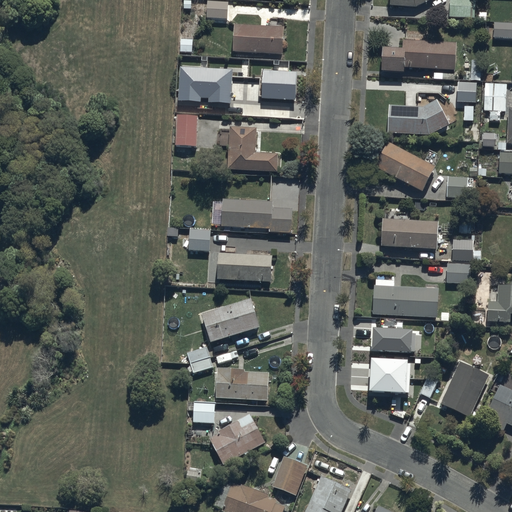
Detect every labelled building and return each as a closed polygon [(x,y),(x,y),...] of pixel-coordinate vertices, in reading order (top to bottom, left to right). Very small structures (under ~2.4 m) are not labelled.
[(391,0),(392,10),(418,10),(437,0),(391,0)] [(475,1),(451,0),(451,21),(475,21),(475,1)] [(229,6),(209,5),(208,21),(228,22),(229,6)] [(511,28),(495,27),(494,42),(511,42),(511,28)] [(285,32),(236,29),(235,56),(284,58),(285,32)] [(193,43),(181,43),(181,56),(193,56),(193,43)] [(405,53),(384,53),(384,77),(407,77),(407,73),(458,73),(458,46),(405,46),(405,53)] [(233,69),(180,67),(178,100),(201,101),(201,98),(208,98),(208,102),(231,103),(233,69)] [(297,72),(263,70),(262,98),(295,100),(297,72)] [(478,87),(459,87),(459,106),(478,106),(478,87)] [(508,88),(486,87),(485,114),(491,114),(491,124),(501,125),(501,115),(507,115),(508,88)] [(425,111),(391,109),(390,137),(397,138),(396,142),(430,143),(430,140),(451,129),(438,104),(425,111)] [(474,109),(464,109),(464,125),(474,125),(474,109)] [(187,115),(178,115),(177,150),(198,150),(199,121),(187,121),(187,115)] [(257,133),(231,132),(229,174),(247,175),(247,179),(271,180),(271,177),(278,177),(279,158),(256,157),(257,133)] [(498,146),(498,166),(499,166),(499,170),(498,170),(498,173),(495,173),(495,180),(502,180),(502,177),(511,176),(511,153),(507,154),(507,146),(498,146)] [(437,171),(389,147),(377,172),(425,195),(437,171)] [(468,201),(468,181),(448,180),(448,201),(468,201)] [(274,206),(224,203),(223,207),(218,207),(218,225),(218,229),(222,229),(222,232),(252,232),(252,234),(274,234),(274,237),(293,237),(293,213),(274,213),(274,206)] [(440,226),(384,224),(384,232),(383,232),(383,235),(384,235),(383,252),(439,255),(440,242),(442,242),(442,236),(440,236),(440,226)] [(211,234),(191,233),(191,254),(210,255),(211,234)] [(454,243),(453,243),(453,264),(482,264),(482,254),(475,254),(475,237),(454,237),(454,243)] [(220,258),(218,283),(260,286),(260,287),(272,288),(272,281),(275,281),(275,278),(273,277),(275,260),(220,258)] [(470,268),(448,267),(448,286),(470,286),(470,268)] [(395,284),(376,283),(374,319),(439,322),(440,293),(437,293),(437,286),(426,286),(426,292),(395,291),(395,284)] [(511,286),(511,290),(499,289),(498,306),(489,305),(489,326),(511,327),(511,319),(511,286)] [(252,303),(203,318),(212,347),(261,331),(252,303)] [(415,330),(373,327),(372,349),(414,352),(415,330)] [(208,351),(188,357),(194,377),(214,372),(208,351)] [(409,360),(371,357),(369,392),(407,394),(409,360)] [(490,380),(462,367),(442,410),(470,422),(490,380)] [(246,374),(219,373),(218,402),(269,405),(270,389),(275,389),(276,380),(271,380),(271,378),(246,376),(246,374)] [(439,385),(430,380),(426,388),(417,383),(408,402),(417,407),(423,397),(431,401),(439,385)] [(511,394),(501,390),(485,427),(504,435),(507,427),(511,429),(511,394)] [(188,414),(195,414),(195,426),(215,426),(215,404),(195,403),(195,404),(188,404),(188,414)] [(219,439),(210,443),(224,469),(245,458),(246,460),(251,458),(250,457),(267,448),(252,420),(218,437),(219,439)] [(308,469),(284,461),(273,492),(297,500),(308,469)] [(188,475),(188,476),(188,485),(201,486),(202,476),(188,475)] [(344,511),(353,494),(323,480),(309,511),(344,511)] [(242,490),(233,487),(224,511),(285,511),(286,510),(278,507),(278,505),(267,501),(268,498),(243,489),(242,490)]
